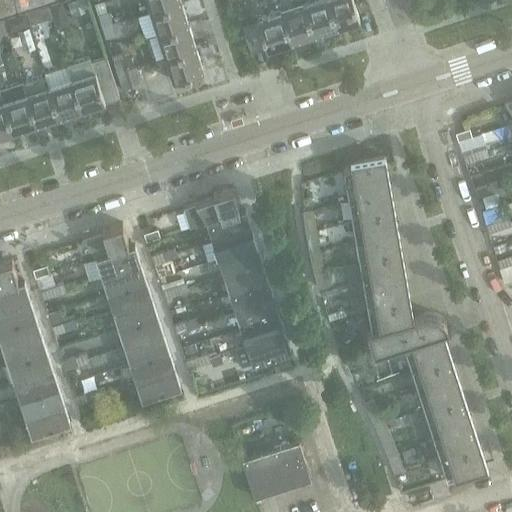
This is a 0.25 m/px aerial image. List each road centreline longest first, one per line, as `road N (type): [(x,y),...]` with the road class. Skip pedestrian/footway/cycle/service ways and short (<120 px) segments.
road 1 (residential): [(0,221),(421,84)]
road 2 (residential): [(511,377),(421,84)]
